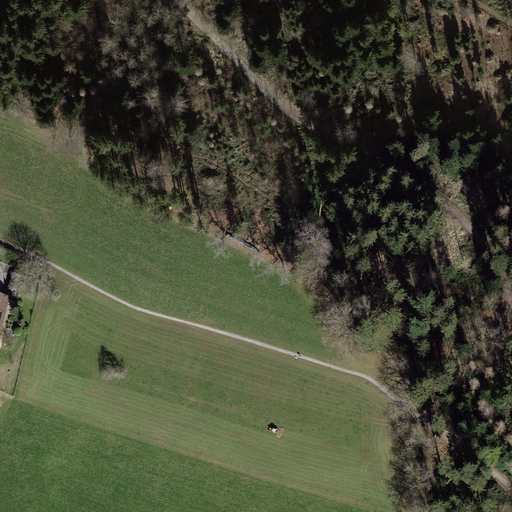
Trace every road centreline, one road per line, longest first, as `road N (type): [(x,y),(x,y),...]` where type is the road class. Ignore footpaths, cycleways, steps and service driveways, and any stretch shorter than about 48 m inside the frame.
road 1 (track): [(0,240),(134,307),(360,373),(415,408),(511,491)]
road 2 (track): [(168,0),(300,120),(395,169),(459,215),(485,240),(511,295)]
